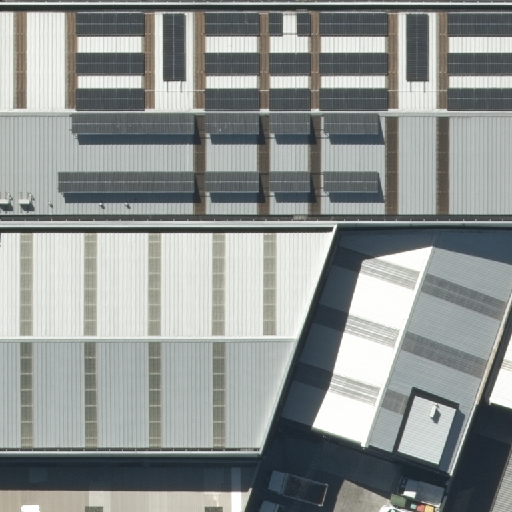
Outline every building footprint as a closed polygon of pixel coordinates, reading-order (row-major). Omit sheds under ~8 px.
[(511,0),(0,0),(0,200),(224,199),(316,198),(511,197),(511,0)] [(316,198),(256,377),(431,436),(458,355),(511,197),(316,198)] [(511,511),(511,197),(458,355),(508,372),(464,501),(420,486),(410,511),(511,511)] [(0,420),(242,419),(256,377),(316,198),(224,199),(0,200),(0,420)] [(0,511),(210,511),(242,419),(0,420),(0,511)]
